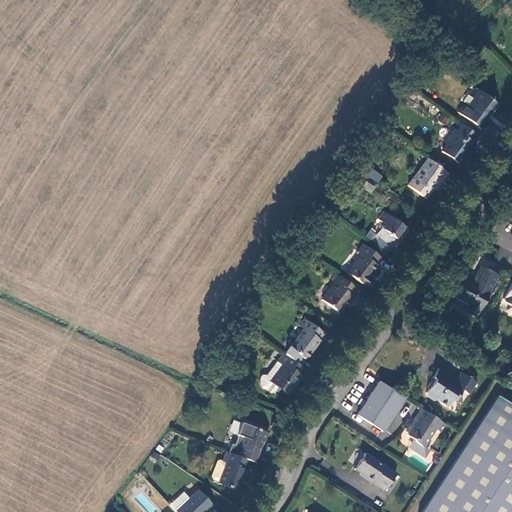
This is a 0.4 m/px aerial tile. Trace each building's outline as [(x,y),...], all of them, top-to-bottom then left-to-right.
[(457,110),(481,128),(489,118),(486,117),(497,102),(484,90),(478,98),(474,95),(473,97),(468,103),(465,100),(457,110)] [(463,99),(465,100),(468,103),(473,97),(468,93),(463,99)] [(470,140),(475,133),(463,124),(459,131),(452,127),(442,140),(446,143),(441,150),(456,161),(460,156),(462,158),(474,143),(470,140)] [(441,181),(446,173),(425,158),(407,184),(424,197),(433,186),(439,178),(441,181)] [(378,183),(383,176),(372,168),(367,175),(378,183)] [(353,181),(358,175),(353,172),(349,178),(353,181)] [(435,189),(441,181),(439,178),(433,186),(435,189)] [(365,182),(363,189),(373,192),(375,185),(365,182)] [(370,231),(365,237),(387,253),(405,228),(382,211),(376,218),(382,222),(374,234),(370,231)] [(380,256),(362,243),(357,251),(360,253),(347,272),(363,284),(369,277),(368,276),(376,265),(375,264),(380,256)] [(476,312),(497,274),(479,265),(470,281),(468,282),(461,278),(455,285),(450,294),(466,303),(464,307),(465,311),(472,315),(476,312)] [(350,297),(356,289),(338,276),(320,302),(336,314),(343,305),(345,306),(351,298),(350,297)] [(511,277),(502,297),(503,301),(509,304),(511,302),(511,277)] [(284,353),(296,362),(301,356),(304,359),(313,347),(314,347),(319,340),(318,340),(323,333),(304,318),(299,325),(303,328),(296,336),(296,337),(284,353)] [(401,380),(422,352),(405,340),(386,368),(401,380)] [(298,372),(302,367),(296,362),(284,353),(283,353),(278,360),(283,364),(270,381),(279,388),(287,394),(301,376),(298,372)] [(276,392),(279,388),(270,381),(283,364),(278,360),(268,372),(263,372),(260,376),(258,378),(258,381),(258,384),(260,386),(262,387),(269,392),(272,392),(273,390),(276,392)] [(476,383),(462,373),(457,380),(439,369),(432,378),(434,380),(426,393),(427,397),(434,401),(437,400),(447,407),(455,397),(458,398),(463,391),(469,394),(476,383)] [(407,398),(381,381),(360,415),(385,432),(407,398)] [(511,511),(511,407),(498,398),(423,511),(511,511)] [(443,433),(448,425),(424,409),(418,420),(420,421),(416,426),(413,427),(410,432),(410,435),(417,439),(417,442),(427,448),(438,430),(443,433)] [(283,423),(273,419),(270,425),(280,429),(283,423)] [(241,447),(238,455),(248,459),(254,461),(257,453),(259,454),(263,442),(265,442),(268,432),(248,424),(239,446),(241,447)] [(398,474),(367,453),(358,467),(368,474),(367,477),(375,482),(377,480),(388,488),(398,474)] [(238,455),(235,454),(232,461),(231,464),(227,462),(219,481),(219,483),(237,490),(242,477),(246,479),(249,470),(244,468),(248,459),(238,455)] [(231,464),(232,461),(221,457),(218,458),(211,475),(213,479),(219,481),(227,462),(231,464)] [(190,498),(176,511),(177,511),(204,511),(206,511),(208,511),(214,506),(199,490),(190,498)] [(184,492),(170,504),(176,511),(190,498),(184,492)]
